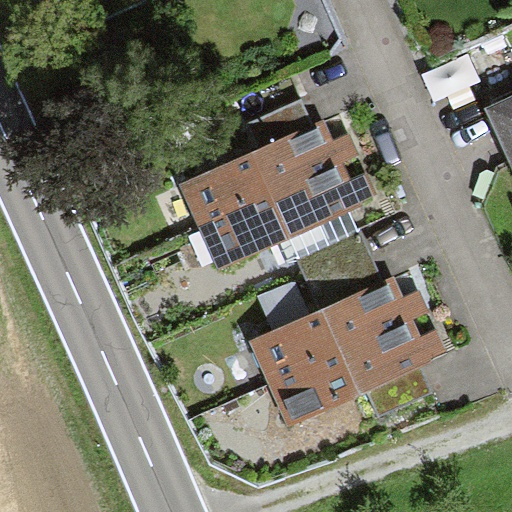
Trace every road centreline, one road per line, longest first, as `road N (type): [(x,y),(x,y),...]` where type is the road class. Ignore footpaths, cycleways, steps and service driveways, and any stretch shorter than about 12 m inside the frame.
road 1 (secondary): [(175,511),(0,114)]
road 2 (residential): [(511,370),(350,0)]
road 3 (track): [(220,511),(511,415)]
